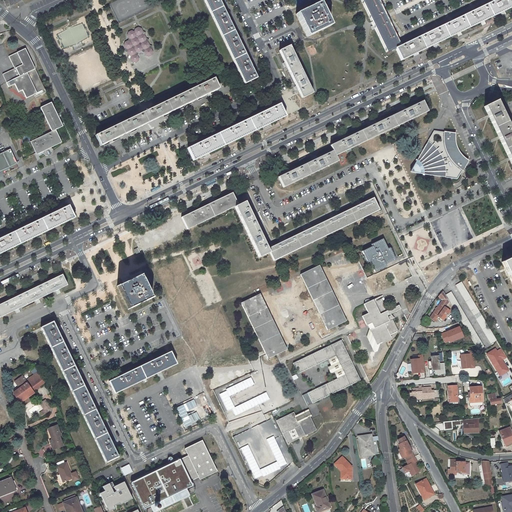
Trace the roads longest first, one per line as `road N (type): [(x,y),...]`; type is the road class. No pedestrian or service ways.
road 1 (residential): [(60,302),(135,460),(212,426),(257,511)]
road 2 (residential): [(494,180),(400,224),(373,167),(274,211),(248,159)]
road 3 (residential): [(98,169),(278,82),(239,0)]
road 4 (tertiary): [(448,57),(244,152)]
road 5 (tertiary): [(248,159),(442,71)]
road 6 (residential): [(511,237),(438,278),(383,375)]
road 7 (residential): [(380,380),(329,449),(257,511)]
road 8 (tertiary): [(244,152),(118,213)]
road 9 (tertiary): [(122,220),(248,159)]
road 10 (residential): [(90,150),(40,47),(23,31)]
road 11 (unknown): [(445,271),(511,385)]
road 12 (residential): [(380,380),(393,511)]
road 13 (residential): [(511,455),(460,451),(403,413)]
